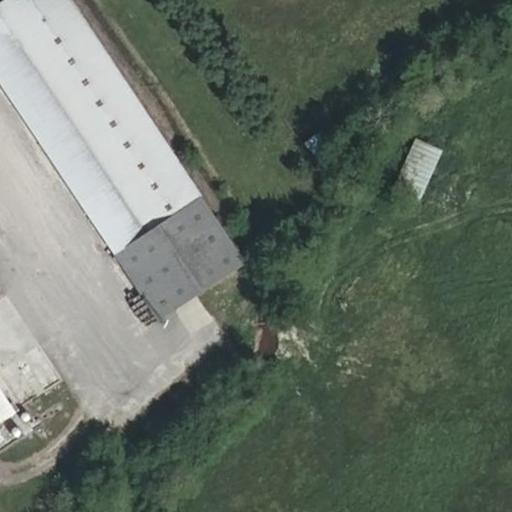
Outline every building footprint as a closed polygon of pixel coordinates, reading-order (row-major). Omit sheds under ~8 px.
[(0,0),(0,7),(115,184),(84,205),(164,325),(249,272),(62,0),(0,0)] [(0,7),(0,79),(84,205),(115,184),(0,7)] [(323,166),(339,155),(321,131),(305,143),(323,166)] [(441,152),(416,141),(392,194),(416,205),(441,152)] [(0,437),(23,422),(0,388),(0,437)]
